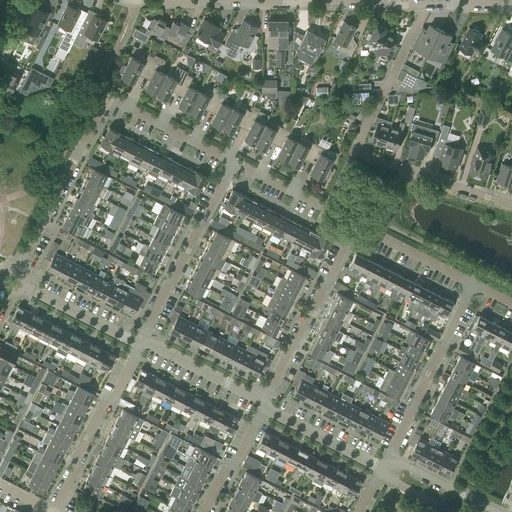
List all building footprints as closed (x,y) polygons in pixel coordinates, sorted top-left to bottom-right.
[(68,52),(72,42),(87,13),(80,9),(79,12),(67,5),(65,8),(64,10),(63,11),(62,13),(62,15),(57,24),(67,29),(58,47),(68,52)] [(32,35),(33,33),(37,35),(48,13),(46,13),(47,11),(39,7),(38,9),(31,6),(28,13),(27,12),(23,20),(24,21),(21,28),(25,30),(25,32),(32,35)] [(87,13),(72,42),(81,46),(84,40),(93,44),(95,39),(97,40),(101,31),(103,30),(104,28),(104,26),(105,24),(106,21),(94,15),(95,13),(88,9),(87,13)] [(171,25),(158,19),(158,20),(154,19),(150,20),(144,33),(163,42),(168,32),(171,25)] [(217,47),(218,47),(224,35),(218,31),(220,28),(204,19),(195,35),(210,43),(207,47),(215,51),(217,47)] [(240,43),(247,47),(257,27),(243,20),(236,34),(230,32),(224,45),(229,48),(226,54),(233,57),(240,43)] [(277,47),(277,21),(267,20),(267,47),(276,47),(277,47)] [(171,25),(168,32),(174,35),(172,39),(185,45),(190,34),(186,31),(188,26),(180,21),(179,24),(173,21),(171,25)] [(277,47),(276,47),(276,50),(276,66),(283,66),(284,50),(286,49),(287,47),(287,45),(287,42),(287,39),(287,35),(287,21),(277,21),(277,47)] [(355,28),(343,21),(334,40),(339,43),(337,49),(350,56),(356,44),(351,41),(353,37),(351,36),(355,28)] [(377,48),(384,34),(386,30),(384,29),(385,28),(380,25),(379,26),(372,23),(363,41),(366,42),(365,44),(367,46),(369,47),(371,48),(373,48),(374,46),(377,48)] [(428,29),(423,27),(413,47),(428,54),(441,30),(430,25),(428,29)] [(479,33),(479,31),(474,28),(472,29),(470,28),(460,48),(472,54),(474,51),(481,54),(487,43),(479,39),(482,34),(479,33)] [(132,35),(137,38),(140,32),(135,29),(132,35)] [(511,67),(511,63),(511,33),(502,29),(491,50),(506,58),(503,63),(511,67)] [(293,48),(297,50),(294,56),(311,64),(315,55),(316,55),(316,54),(320,52),(320,48),(324,39),(306,30),(303,36),(294,31),(293,33),(293,48)] [(452,36),(441,30),(428,54),(444,62),(454,43),(449,40),(452,36)] [(375,52),(378,53),(377,55),(379,56),(381,58),(383,58),(385,59),(386,57),(389,59),(398,41),(384,34),(377,48),(375,52)] [(99,49),(93,46),(89,54),(95,57),(99,49)] [(18,61),(29,67),(33,59),(21,54),(18,61)] [(140,71),(145,74),(153,57),(148,54),(146,58),(141,56),(139,60),(131,56),(126,65),(124,64),(121,65),(119,71),(119,73),(122,74),(120,77),(133,83),(140,71)] [(153,57),(145,74),(151,76),(144,89),(155,95),(166,74),(160,71),(165,60),(155,55),(153,57)] [(172,77),(166,74),(155,95),(166,100),(173,87),(178,90),(187,74),(188,72),(177,66),(172,77)] [(31,68),(25,80),(32,84),(39,88),(41,83),(48,87),(53,79),(31,68)] [(402,81),(407,72),(401,69),(396,78),(402,81)] [(0,83),(14,89),(20,74),(11,70),(8,78),(0,74),(0,83)] [(187,74),(178,90),(184,93),(177,106),(188,112),(199,91),(193,88),(195,83),(191,81),(192,77),(193,74),(188,72),(187,74)] [(399,87),(425,87),(427,82),(407,72),(402,81),(399,87)] [(276,80),(262,79),(261,93),(272,98),(276,98),(276,80)] [(395,95),(401,94),(429,94),(432,86),(425,87),(399,87),(395,95)] [(206,104),(211,107),(218,95),(220,90),(214,87),(211,91),(207,89),(205,94),(199,91),(188,112),(199,117),(206,104)] [(327,87),(316,87),(316,96),(327,95),(327,87)] [(366,96),(369,96),(369,89),(359,89),(353,90),(353,96),(352,103),(354,103),(356,104),(358,104),(360,104),(362,103),(364,103),(366,103),(366,96)] [(210,123),(221,128),(232,108),(226,105),(228,100),(218,95),(211,107),(217,110),(210,123)] [(300,106),(308,98),(299,98),(297,104),(300,106)] [(491,101),(485,98),(476,125),(485,128),(490,112),(488,111),(491,101)] [(239,121),(244,124),(251,111),(240,106),(238,111),(232,108),(221,128),(232,134),(239,121)] [(405,121),(411,123),(415,108),(409,106),(405,121)] [(345,107),(341,114),(354,121),(357,114),(345,107)] [(250,127),(243,140),(254,145),(265,125),(259,122),(261,117),(256,114),(258,111),(252,108),(251,111),(244,124),(250,127)] [(342,125),(345,119),(335,114),(332,120),(342,125)] [(376,118),(373,124),(378,126),(373,142),(375,143),(376,145),(382,146),(384,146),(385,146),(391,127),(384,125),(385,121),(376,118)] [(398,129),(391,127),(385,146),(386,146),(387,148),(393,150),(394,149),(397,150),(405,124),(400,122),(398,129)] [(271,138),(277,141),(284,128),(273,123),(271,128),(265,125),(254,145),(265,151),(271,138)] [(439,132),(432,129),(416,124),(413,132),(412,133),(410,136),(412,138),(410,145),(413,146),(411,154),(422,158),(425,149),(429,151),(432,141),(436,142),(439,132)] [(443,125),(437,145),(443,147),(440,157),(444,158),(442,164),(457,169),(463,149),(458,147),(459,143),(446,139),(450,126),(443,125)] [(111,148),(119,132),(109,127),(104,136),(102,134),(99,140),(102,141),(100,144),(110,149),(111,148)] [(284,128),(277,141),(283,144),(276,156),(287,162),(300,137),(284,128)] [(111,148),(110,149),(108,154),(111,155),(114,150),(120,153),(128,137),(119,132),(111,148)] [(120,153),(130,158),(138,142),(128,137),(120,153)] [(304,155),(310,157),(317,145),(300,137),(287,162),(298,167),(304,155)] [(137,167),(139,163),(148,147),(138,142),(130,158),(128,163),(137,167)] [(316,160),(314,164),(309,173),(322,180),(323,177),(326,178),(328,177),(331,172),(330,169),(328,168),(332,159),(335,158),(337,155),(336,153),(330,149),(327,150),(317,145),(310,157),(316,160)] [(476,178),(478,178),(480,178),(483,178),(483,177),(487,178),(495,155),(485,152),(486,149),(477,146),(469,172),(473,174),(473,175),(474,177),(476,178)] [(148,147),(139,163),(137,167),(147,172),(149,168),(157,152),(148,147)] [(157,152),(149,168),(147,172),(156,177),(159,173),(167,157),(157,152)] [(103,163),(89,156),(87,162),(100,169),(103,163)] [(159,173),(168,178),(177,162),(167,157),(159,173)] [(178,183),(186,167),(177,162),(168,178),(167,181),(170,183),(171,179),(178,183)] [(511,166),(502,164),(497,181),(511,185),(511,166)] [(85,177),(102,185),(107,176),(91,167),(85,177)] [(196,171),(186,167),(178,183),(184,186),(182,191),(185,193),(187,188),(196,171)] [(196,171),(187,188),(197,194),(199,190),(201,192),(204,186),(201,185),(206,177),(196,171)] [(81,187),(97,195),(102,198),(107,188),(102,185),(85,177),(81,187)] [(76,197),(92,205),(97,195),(81,187),(76,197)] [(242,195),(232,190),(228,198),(225,197),(222,202),(225,204),(223,207),(234,212),(234,211),(242,195)] [(242,195),(234,211),(244,216),(252,200),(242,195)] [(131,200),(127,198),(123,196),(120,202),(128,206),(131,200)] [(71,206),(92,217),(94,214),(88,211),(92,205),(76,197),(71,206)] [(252,200),(244,216),(253,221),(261,205),(252,200)] [(180,203),(177,208),(191,215),(193,209),(180,203)] [(163,204),(158,214),(179,225),(184,215),(163,204)] [(271,210),(261,205),(253,221),(263,226),(271,210)] [(92,217),(71,206),(66,216),(87,227),(92,217)] [(121,220),(126,210),(118,206),(116,210),(113,216),(121,220)] [(263,226),(272,231),(280,215),(271,210),(263,226)] [(179,225),(158,214),(153,224),(158,226),(174,235),(179,225)] [(280,239),(282,236),(290,220),(280,215),(272,231),(271,234),(280,239)] [(66,216),(61,226),(83,237),(87,227),(66,216)] [(116,229),(121,220),(113,216),(108,225),(116,229)] [(210,225),(223,232),(226,226),(213,219),(210,225)] [(300,224),(290,220),(282,236),(292,241),(300,224)] [(119,231),(123,233),(128,223),(124,221),(119,231)] [(301,245),(309,229),(300,224),(292,241),(301,245)] [(158,226),(153,236),(169,244),(174,235),(158,226)] [(102,234),(107,237),(111,239),(114,233),(105,229),(102,234)] [(310,250),(311,250),(319,234),(309,229),(301,245),(310,250)] [(235,241),(230,238),(213,230),(208,240),(224,248),(230,251),(235,241)] [(311,250),(310,250),(310,251),(308,256),(313,259),(316,254),(323,258),(327,249),(325,248),(329,239),(319,234),(311,250)] [(153,236),(148,246),(164,254),(169,244),(153,236)] [(114,240),(109,250),(113,252),(118,242),(114,240)] [(230,251),(224,248),(208,240),(203,250),(220,258),(223,260),(225,257),(227,256),(230,251)] [(46,268),(56,273),(64,258),(55,253),(59,244),(54,241),(45,258),(50,261),(46,268)] [(138,253),(143,256),(159,264),(164,254),(148,246),(143,243),(138,253)] [(272,256),(274,252),(276,248),(270,245),(266,253),(272,256)] [(276,248),(274,252),(272,256),(277,259),(281,250),(276,248)] [(223,260),(220,258),(203,250),(199,259),(215,267),(220,270),(225,261),(223,260)] [(341,270),(355,277),(365,258),(355,253),(351,260),(349,261),(350,263),(347,268),(343,266),(341,270)] [(257,258),(253,256),(249,254),(246,259),(250,261),(254,263),(257,258)] [(154,274),(159,264),(143,256),(138,265),(154,274)] [(66,278),(74,263),(64,258),(56,273),(66,278)] [(365,258),(355,277),(354,280),(358,282),(361,275),(367,278),(375,263),(365,258)] [(220,270),(215,267),(199,259),(194,269),(210,277),(214,279),(215,276),(217,276),(220,270)] [(296,269),(300,271),(302,267),(298,265),(293,262),(291,266),(296,269)] [(84,268),(74,263),(66,278),(76,283),(84,268)] [(375,263),(367,278),(364,282),(370,285),(369,287),(373,289),(384,267),(375,263)] [(303,265),(302,267),(300,271),(314,278),(317,272),(303,265)] [(394,272),(384,267),(373,289),(377,291),(380,285),(386,288),(394,272)] [(85,288),(93,272),(84,268),(76,283),(85,288)] [(194,269),(189,278),(205,287),(210,277),(194,269)] [(286,279),(302,288),(307,278),(291,269),(286,279)] [(85,288),(95,293),(103,277),(105,272),(101,270),(98,275),(93,272),(85,288)] [(388,297),(392,299),(403,277),(394,272),(386,288),(391,291),(388,297)] [(103,277),(95,293),(104,298),(112,282),(103,277)] [(276,286),(297,297),(302,288),(286,279),(281,277),(276,286)] [(413,282),(403,277),(392,299),(396,301),(400,295),(405,298),(413,282)] [(200,297),(205,287),(189,278),(184,288),(200,297)] [(336,281),(333,287),(346,294),(349,288),(336,281)] [(122,287),(112,282),(104,298),(114,303),(122,287)] [(411,301),(408,307),(412,309),(423,287),(413,282),(405,298),(411,301)] [(114,303),(124,308),(134,289),(133,288),(134,288),(124,283),(122,287),(114,303)] [(271,296),(292,307),(297,297),(276,286),(271,296)] [(421,314),(424,308),(432,292),(423,287),(412,309),(421,314)] [(134,289),(124,308),(134,313),(137,305),(143,308),(150,293),(146,291),(144,295),(143,294),(141,297),(137,295),(139,291),(134,289)] [(421,314),(431,319),(442,297),(432,292),(424,308),(421,314)] [(337,293),(331,303),(347,311),(353,301),(337,293)] [(271,308),(287,317),(292,307),(271,296),(266,306),(271,308)] [(444,318),(445,316),(448,318),(455,305),(451,303),(452,302),(442,297),(431,319),(435,321),(438,315),(444,318)] [(230,300),(228,305),(225,310),(229,312),(234,302),(230,300)] [(234,309),(232,313),(241,318),(246,308),(241,305),(237,303),(234,309)] [(348,323),(353,314),(347,311),(331,303),(327,312),(343,320),(348,323)] [(177,304),(174,310),(179,313),(182,307),(177,304)] [(6,320),(19,327),(28,311),(18,306),(12,316),(9,315),(6,320)] [(266,318),(283,326),(287,317),(271,308),(266,318)] [(28,311),(19,327),(29,332),(37,316),(28,311)] [(188,320),(172,312),(168,321),(173,324),(169,331),(179,336),(188,320)] [(327,312),(322,322),(338,330),(343,320),(327,312)] [(478,316),(474,314),(466,329),(476,334),(473,340),(477,342),(488,320),(478,315),(478,316)] [(47,321),(37,316),(29,332),(39,337),(47,321)] [(283,326),(266,318),(261,328),(277,336),(283,326)] [(197,325),(188,320),(179,336),(189,341),(197,325)] [(498,325),(488,320),(477,342),(481,344),(484,339),(490,341),(498,325)] [(48,342),(56,326),(47,321),(39,337),(48,342)] [(317,332),(333,340),(338,342),(343,333),(338,330),(322,322),(317,332)] [(199,346),(207,330),(197,325),(189,341),(199,346)] [(507,330),(498,325),(490,341),(495,344),(492,350),(496,352),(499,346),(507,330)] [(48,342),(58,347),(66,331),(56,326),(48,342)] [(380,327),(377,333),(381,335),(387,338),(390,332),(384,329),(380,327)] [(437,340),(440,334),(427,327),(423,334),(437,340)] [(199,346),(208,351),(217,335),(207,330),(199,346)] [(430,340),(410,330),(407,334),(412,337),(409,342),(425,350),(430,340)] [(511,332),(507,330),(499,346),(509,351),(511,346),(511,345),(511,332)] [(68,352),(76,336),(66,331),(58,347),(56,351),(66,356),(68,352)] [(317,332),(312,341),(328,349),(333,340),(317,332)] [(217,335),(208,351),(218,356),(226,340),(226,339),(217,335)] [(85,341),(76,336),(68,352),(77,357),(85,341)] [(272,338),(269,344),(277,349),(281,342),(272,338)] [(226,339),(226,340),(218,356),(227,361),(236,344),(226,339)] [(85,341),(77,357),(87,362),(95,346),(85,341)] [(328,349),(312,341),(307,351),(323,359),(328,349)] [(356,347),(354,351),(362,355),(364,351),(367,345),(363,343),(357,341),(355,346),(356,347)] [(402,345),(399,350),(420,360),(425,350),(409,342),(406,348),(402,345)] [(236,344),(227,361),(237,366),(245,350),(245,349),(236,344)] [(248,344),(245,349),(245,350),(237,366),(247,370),(257,349),(248,344)] [(459,344),(455,350),(469,357),(472,351),(459,344)] [(16,355),(0,346),(0,359),(11,365),(16,355)] [(87,362),(96,367),(105,351),(95,346),(87,362)] [(257,349),(247,370),(257,375),(260,368),(266,371),(271,360),(266,357),(267,354),(257,349)] [(402,356),(399,362),(415,370),(420,360),(399,350),(397,354),(402,356)] [(105,351),(96,367),(107,372),(115,356),(105,351)] [(353,362),(357,364),(360,359),(362,355),(354,351),(349,361),(353,363),(353,362)] [(459,356),(454,366),(476,377),(478,373),(472,370),(475,364),(459,356)] [(484,365),(489,367),(492,361),(487,358),(484,365)] [(11,365),(0,359),(0,371),(6,375),(11,365)] [(373,365),(363,360),(360,366),(364,368),(370,371),(373,365)] [(492,361),(489,367),(498,372),(502,365),(492,360),(492,361)] [(399,362),(394,371),(410,379),(415,370),(399,362)] [(370,371),(364,368),(360,366),(357,371),(367,376),(370,371)] [(454,366),(449,375),(465,383),(468,378),(474,381),(476,377),(454,366)] [(40,380),(45,370),(41,368),(36,378),(40,380)] [(384,378),(389,381),(406,389),(410,379),(394,371),(389,368),(384,378)] [(142,390),(151,374),(141,369),(132,385),(142,390)] [(299,369),(297,373),(292,384),(297,387),(293,394),(303,399),(311,383),(314,378),(304,373),(305,372),(299,369)] [(42,381),(48,384),(53,374),(47,371),(42,381)] [(82,371),(79,376),(89,383),(92,378),(82,371)] [(30,385),(35,376),(28,372),(23,381),(30,385)] [(286,377),(291,380),(294,374),(288,372),(286,377)] [(160,379),(151,374),(142,390),(152,395),(160,379)] [(449,375),(445,385),(466,396),(469,392),(462,389),(465,383),(449,375)] [(384,378),(378,388),(400,399),(406,389),(389,381),(384,378)] [(485,382),(491,384),(496,387),(499,381),(494,378),(492,381),(487,378),(485,382)] [(152,395),(162,400),(170,384),(160,379),(152,395)] [(43,393),(48,396),(50,392),(45,389),(46,386),(41,383),(38,391),(43,393)] [(303,399),(313,404),(321,388),(311,383),(303,399)] [(170,384),(162,400),(171,405),(180,389),(170,384)] [(464,400),(466,396),(445,385),(440,395),(455,403),(458,397),(464,400)] [(68,389),(66,393),(88,404),(93,394),(77,386),(75,391),(68,389)] [(330,393),(321,388),(313,404),(322,409),(330,393)] [(189,394),(180,389),(171,405),(181,410),(189,394)] [(67,406),(83,414),(88,404),(66,393),(64,397),(70,401),(67,406)] [(322,409),(332,414),(340,398),(330,393),(322,409)] [(341,419),(349,403),(352,398),(342,393),(340,398),(332,414),(341,419)] [(191,415),(199,398),(189,394),(181,410),(191,415)] [(440,395),(435,404),(457,415),(459,411),(452,408),(455,403),(440,395)] [(26,397),(23,402),(21,406),(25,408),(30,399),(26,397)] [(387,401),(386,402),(396,407),(399,402),(389,397),(387,401)] [(121,398),(118,404),(126,408),(132,411),(134,407),(135,405),(121,398)] [(208,403),(199,398),(191,415),(200,420),(208,403)] [(208,403),(200,420),(210,424),(218,408),(208,403)] [(341,419),(351,424),(359,408),(349,403),(341,419)] [(487,406),(486,406),(480,403),(477,410),(483,413),(487,406)] [(448,416),(455,420),(457,415),(435,404),(430,414),(445,422),(448,416)] [(21,406),(16,416),(20,418),(25,408),(21,406)] [(58,409),(56,412),(78,423),(83,414),(67,406),(65,410),(58,409)] [(228,413),(218,408),(210,424),(219,429),(228,413)] [(351,424),(361,428),(369,413),(359,408),(351,424)] [(117,419),(133,427),(138,430),(143,420),(122,409),(117,419)] [(57,425),(73,433),(78,423),(56,412),(54,416),(60,420),(57,425)] [(228,413),(219,429),(233,436),(236,430),(233,428),(238,418),(228,413)] [(361,428),(370,433),(378,418),(369,413),(361,428)] [(476,426),(481,416),(475,413),(470,422),(476,426)] [(388,423),(378,418),(370,433),(380,438),(388,423)] [(133,427),(117,419),(112,429),(128,437),(134,440),(139,430),(138,430),(133,427)] [(470,422),(465,432),(471,435),(476,426),(470,422)] [(68,443),(73,433),(57,425),(55,429),(48,428),(47,431),(68,443)] [(123,447),(128,437),(112,429),(107,439),(123,447)] [(9,430),(4,440),(8,442),(13,432),(9,430)] [(42,441),(48,444),(63,452),(68,443),(47,431),(42,441)] [(252,446),(265,453),(274,437),(264,432),(258,443),(254,441),(252,446)] [(410,454),(420,459),(428,443),(418,438),(420,435),(414,432),(408,444),(414,446),(410,454)] [(275,458),(283,442),(274,437),(265,453),(275,458)] [(102,448),(118,456),(123,447),(107,439),(102,448)] [(155,439),(152,444),(160,448),(163,442),(159,440),(155,439)] [(203,447),(209,450),(212,444),(213,442),(207,440),(203,447)] [(275,458),(285,463),(293,446),(283,442),(275,458)] [(420,459),(429,463),(438,448),(428,443),(420,459)] [(39,447),(37,451),(58,462),(63,452),(48,444),(45,449),(39,447)] [(160,453),(164,455),(166,456),(171,446),(169,446),(165,444),(160,453)] [(209,450),(215,453),(221,456),(223,450),(212,444),(209,450)] [(211,467),(216,457),(194,446),(189,456),(211,467)] [(294,467),(303,451),(293,446),(285,463),(294,467)] [(11,457),(14,451),(8,448),(5,454),(11,457)] [(114,466),(118,456),(102,448),(97,458),(114,466)] [(447,453),(438,448),(429,463),(439,468),(447,453)] [(37,451),(35,453),(32,460),(54,471),(58,462),(37,451)] [(312,456),(303,451),(294,467),(304,472),(312,456)] [(160,453),(155,463),(159,465),(164,455),(160,453)] [(457,458),(447,453),(439,468),(449,473),(457,458)] [(211,467),(189,456),(184,466),(206,476),(211,467)] [(312,456),(304,472),(314,477),(322,461),(312,456)] [(3,458),(0,464),(0,477),(0,478),(9,461),(3,458)] [(93,467),(109,476),(114,466),(97,458),(93,467)] [(54,471),(32,460),(27,470),(49,481),(54,471)] [(241,466),(255,473),(257,469),(258,468),(244,461),(241,466)] [(322,461),(314,477),(312,481),(321,486),(323,482),(331,466),(322,461)] [(151,473),(155,475),(159,465),(155,463),(151,473)] [(206,476),(184,466),(180,475),(201,486),(206,476)] [(323,482),(333,487),(341,471),(331,466),(323,482)] [(104,485),(109,476),(93,467),(88,477),(104,485)] [(43,492),(49,481),(27,470),(25,474),(30,478),(28,484),(33,486),(33,489),(36,488),(43,492)] [(333,487),(342,492),(351,476),(341,471),(333,487)] [(131,475),(139,479),(143,481),(146,475),(140,472),(138,472),(136,472),(135,474),(133,473),(131,475)] [(261,480),(245,472),(240,482),(256,490),(261,480)] [(151,473),(146,482),(150,484),(155,475),(151,473)] [(201,486),(180,475),(175,485),(196,496),(201,486)] [(361,481),(351,476),(342,492),(353,497),(361,481)] [(104,485),(88,477),(83,487),(102,497),(104,493),(101,491),(104,485)] [(235,491),(251,500),(257,502),(262,493),(256,490),(240,482),(235,491)] [(150,484),(147,490),(154,493),(157,488),(150,484)] [(196,496),(175,485),(170,495),(175,497),(191,505),(196,496)] [(251,500),(235,491),(230,501),(246,509),(251,500)] [(296,505),(299,499),(293,496),(291,501),(295,503),(294,504),(296,505)] [(127,511),(133,500),(129,498),(127,497),(121,509),(127,511)] [(187,511),(191,505),(175,497),(170,507),(180,511),(187,511)] [(230,501),(225,511),(228,511),(245,511),(246,509),(230,501)] [(274,506),(277,508),(275,511),(281,511),(286,505),(282,503),(277,501),(274,506)] [(137,509),(140,504),(136,502),(130,511),(137,511),(139,510),(137,509)]
